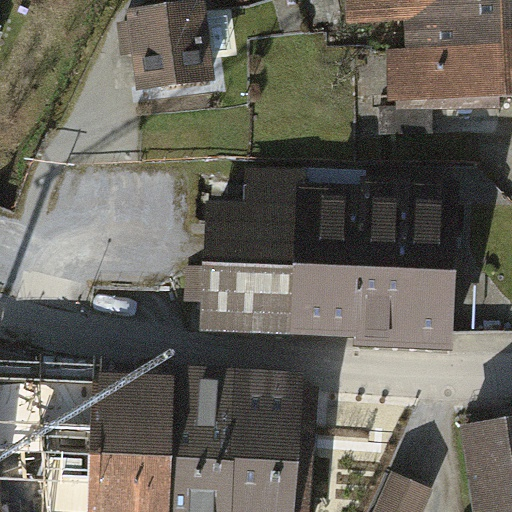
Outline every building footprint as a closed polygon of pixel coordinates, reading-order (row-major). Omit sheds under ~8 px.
[(511,0),(353,0),(354,21),(392,20),(394,98),(511,95),(511,0)] [(209,2),(131,12),(132,23),(119,25),(123,58),(136,56),(140,93),(219,83),(209,2)] [(248,205),(209,203),(207,268),(186,268),(185,303),(205,304),(204,334),(359,340),(359,350),(458,354),(464,183),(369,180),(369,174),(249,169),(248,205)] [(0,511),(102,511),(109,376),(110,358),(0,352),(0,511)] [(179,368),(178,379),(171,511),(314,511),(320,390),(309,389),(310,375),(179,368)] [(102,511),(171,511),(178,379),(109,376),(102,511)] [(511,511),(511,421),(465,428),(477,511),(511,511)] [(426,511),(436,492),(394,474),(377,511),(426,511)]
